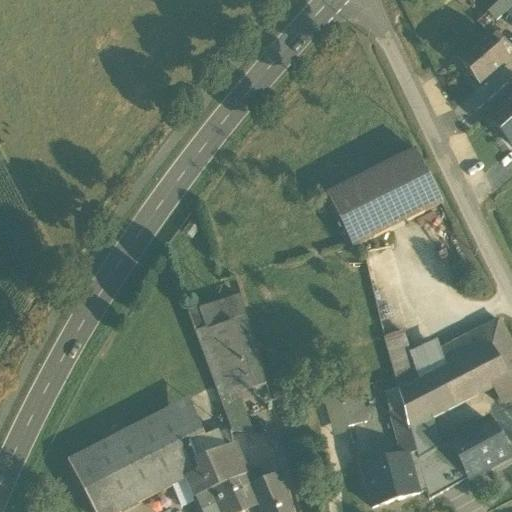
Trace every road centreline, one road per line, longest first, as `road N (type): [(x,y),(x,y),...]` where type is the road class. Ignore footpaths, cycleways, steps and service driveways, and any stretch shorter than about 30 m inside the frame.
road 1 (tertiary): [(0,484),(23,425),(108,275),(186,167),(329,0)]
road 2 (residential): [(371,0),(511,295)]
